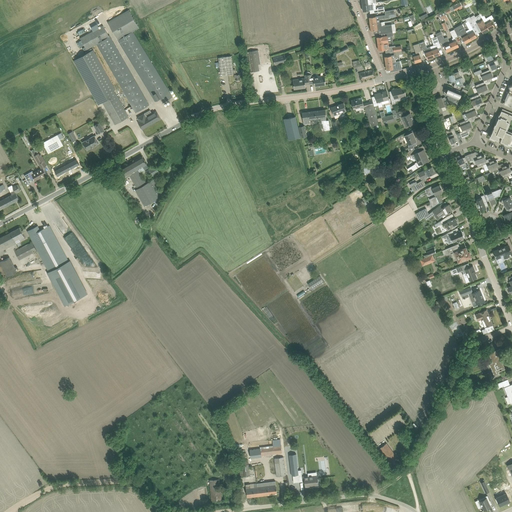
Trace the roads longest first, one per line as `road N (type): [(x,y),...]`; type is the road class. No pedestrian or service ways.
road 1 (unclassified): [(0,223),(209,110),(384,79)]
road 2 (track): [(417,511),(409,466),(477,342)]
road 3 (unclassified): [(416,511),(374,495),(234,510)]
road 4 (track): [(13,511),(52,487),(119,481),(135,482),(160,511)]
road 5 (unclassified): [(318,261),(451,175)]
